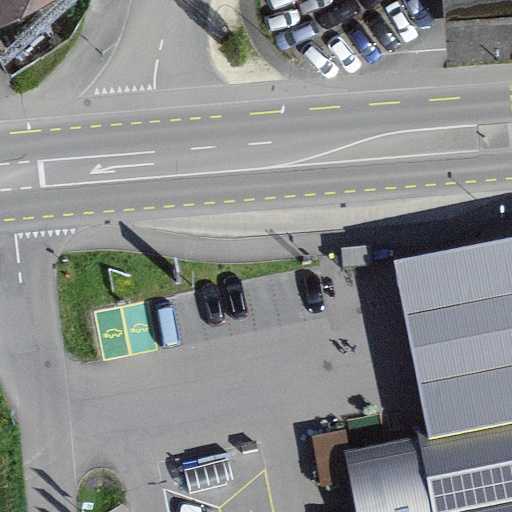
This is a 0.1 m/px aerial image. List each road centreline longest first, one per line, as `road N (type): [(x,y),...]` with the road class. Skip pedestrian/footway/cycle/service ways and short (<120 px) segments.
road 1 (primary): [(161,162),(511,133)]
road 2 (residential): [(6,176),(47,511)]
road 3 (residential): [(161,162),(155,86),(169,0)]
road 4 (primary): [(6,176),(161,162)]
